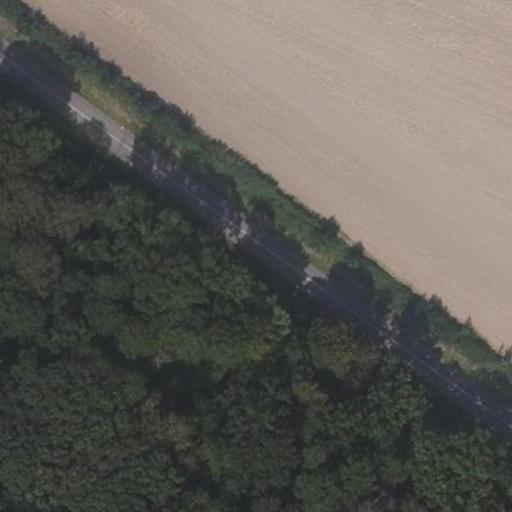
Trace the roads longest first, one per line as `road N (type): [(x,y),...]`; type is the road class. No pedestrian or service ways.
road 1 (tertiary): [(0,55),(511,431)]
road 2 (track): [(174,511),(0,372)]
